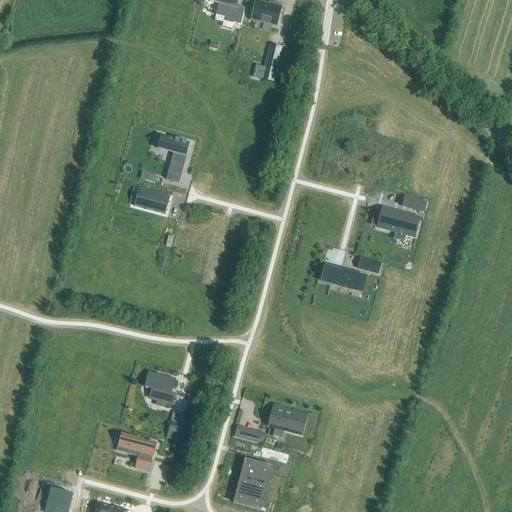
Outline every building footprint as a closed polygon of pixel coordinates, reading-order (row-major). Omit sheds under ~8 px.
[(209,0),(209,2),(219,4),(216,16),(224,18),(223,22),(233,24),(233,23),(240,25),(244,9),(237,8),(238,0),(209,0)] [(255,0),(250,21),(277,27),(282,7),(255,0)] [(267,56),(264,69),(270,71),(267,82),(273,84),(279,59),(267,56)] [(162,138),(159,150),(174,154),(171,164),(184,167),(187,158),(186,158),(189,145),(187,144),(188,143),(183,142),(183,143),(180,142),(181,141),(176,140),(176,141),(161,137),(161,138),(162,138)] [(360,138),(354,160),(395,171),(401,149),(360,138)] [(167,174),(166,180),(178,183),(180,177),(167,174)] [(220,192),(223,180),(213,177),(209,189),(220,192)] [(139,189),(134,206),(165,215),(170,198),(139,189)] [(428,202),(415,199),(413,208),(425,211),(428,202)] [(414,237),(419,218),(383,209),(378,228),(414,237)] [(183,232),(180,244),(202,250),(196,272),(208,275),(206,283),(214,285),(227,240),(219,237),(219,236),(206,232),(204,238),(183,232)] [(378,274),(381,264),(361,259),(358,269),(378,274)] [(338,270),(332,268),(332,269),(325,267),(323,273),(324,273),(321,282),(362,292),(366,278),(338,271),(338,270)] [(149,373),(145,388),(151,390),(149,398),(157,400),(155,405),(165,407),(166,403),(172,404),(174,395),(170,394),(174,380),(149,373)] [(270,422),(270,425),(275,427),(273,437),(283,439),(286,426),(298,429),(301,415),(282,410),(282,408),(275,406),(273,414),(272,414),(270,422)] [(259,433),(237,427),(235,437),(256,442),(259,433)] [(168,432),(166,439),(178,443),(180,436),(168,432)] [(259,433),(256,442),(264,444),(266,435),(259,433)] [(120,440),(118,447),(123,449),(139,453),(135,468),(136,468),(136,467),(147,470),(147,472),(149,472),(152,460),(151,460),(152,457),(153,457),(157,444),(133,437),(121,434),(119,440),(120,440)] [(262,448),(260,457),(286,464),(289,455),(262,448)] [(247,463),(237,502),(259,507),(269,469),(247,463)] [(47,483),(44,492),(50,493),(45,509),(55,511),(68,511),(73,495),(58,491),(59,487),(47,483)]
